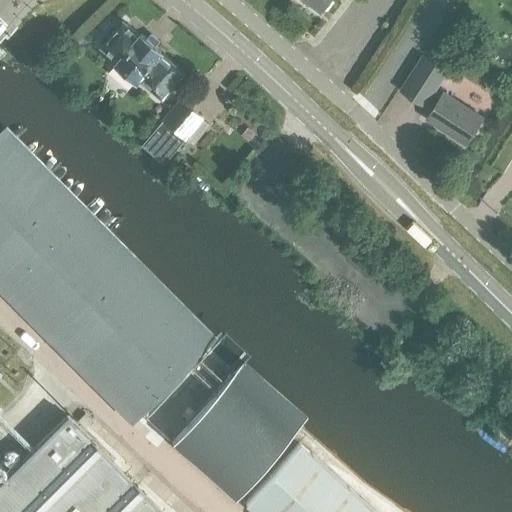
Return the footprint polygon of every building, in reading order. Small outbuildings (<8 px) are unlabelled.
[(305,0),(320,11),(328,0),(305,0)] [(138,32),(124,19),(103,44),(117,57),(116,59),(140,79),(141,77),(163,96),(184,71),(162,52),(163,50),(140,30),(138,32)] [(423,52),(400,88),(425,104),(449,69),(423,52)] [(465,142),(482,114),(444,89),(426,118),(465,142)] [(181,99),(143,144),(164,162),(203,117),(181,99)] [(0,144),(0,271),(140,412),(179,374),(192,360),(201,352),(201,351),(204,349),(0,144)] [(284,436),(221,380),(170,438),(234,493),(284,436)] [(0,480),(0,511),(164,511),(67,414),(0,480)] [(376,511),(300,441),(245,501),(257,511),(376,511)]
